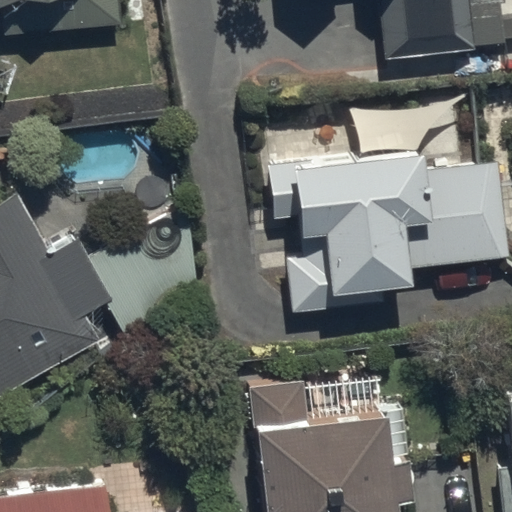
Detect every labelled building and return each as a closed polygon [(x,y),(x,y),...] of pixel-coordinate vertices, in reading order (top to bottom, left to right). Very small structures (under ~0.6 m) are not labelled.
[(0,0),(0,17),(117,8),(116,0),(0,0)] [(373,0),(376,42),(511,30),(511,7),(489,9),(488,0),(373,0)] [(275,236),(279,297),(378,289),(376,262),(397,260),(396,250),(497,242),(490,144),(415,149),(413,127),(275,137),(276,150),(254,151),(258,201),(282,199),(283,209),(290,209),(292,235),(275,236)] [(0,378),(94,324),(78,298),(102,284),(67,223),(47,235),(13,177),(0,184),(0,378)] [(491,468),(495,511),(511,511),(511,373),(496,375),(503,467),(491,468)] [(398,511),(397,498),(410,497),(407,458),(389,459),(385,413),(309,418),(307,395),(253,398),(260,511),(398,511)] [(0,511),(178,511),(177,504),(104,511),(100,472),(0,482),(0,511)]
